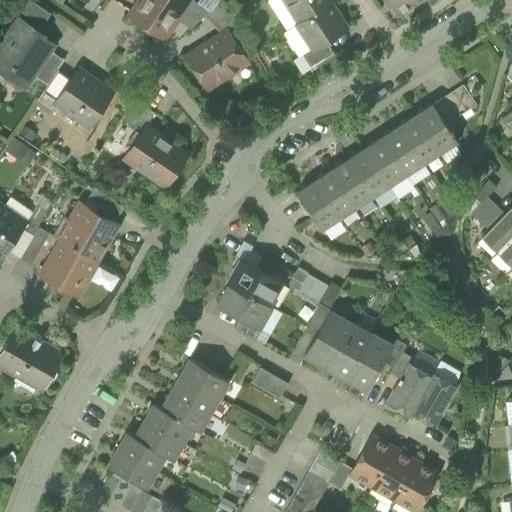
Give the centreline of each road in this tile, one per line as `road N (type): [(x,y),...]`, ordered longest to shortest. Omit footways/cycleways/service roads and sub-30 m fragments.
road 1 (residential): [(243,169),(163,73),(101,38)]
road 2 (residential): [(157,287),(323,387)]
road 3 (residential): [(243,169),(401,66)]
road 4 (residential): [(34,511),(114,349)]
road 5 (residential): [(157,287),(243,169)]
road 6 (residential): [(253,503),(323,387)]
road 7 (residential): [(0,281),(114,349)]
